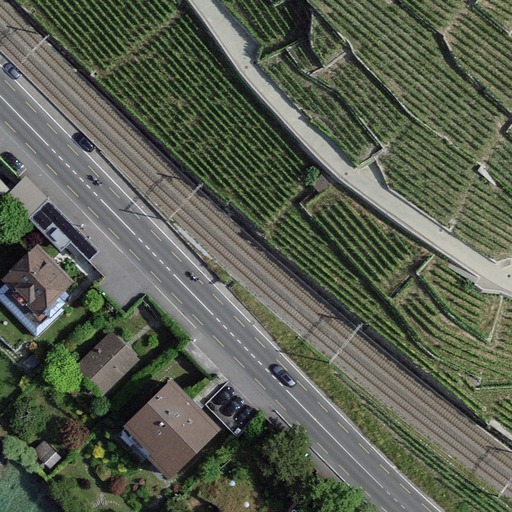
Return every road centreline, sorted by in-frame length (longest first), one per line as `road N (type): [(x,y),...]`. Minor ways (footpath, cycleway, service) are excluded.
road 1 (primary): [(0,96),(410,511)]
road 2 (track): [(200,0),(244,61),(354,176),(511,286)]
